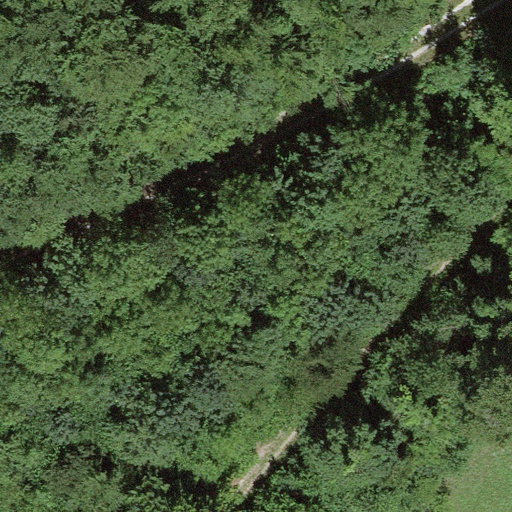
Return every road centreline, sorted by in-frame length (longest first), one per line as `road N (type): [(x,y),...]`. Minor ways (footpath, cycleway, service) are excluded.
road 1 (track): [(0,246),(221,157),(499,0)]
road 2 (track): [(236,511),(511,194)]
